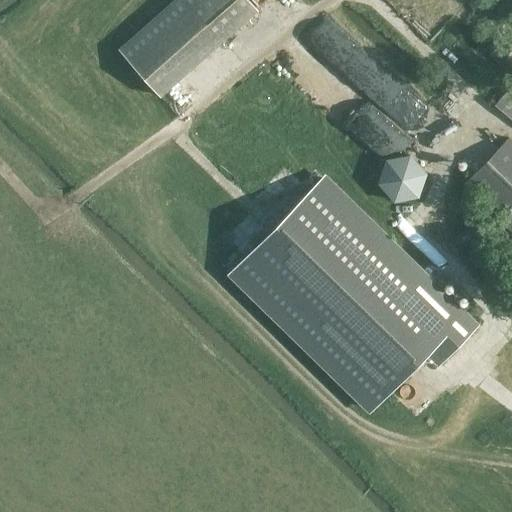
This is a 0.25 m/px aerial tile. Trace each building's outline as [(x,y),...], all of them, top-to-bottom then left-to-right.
[(250,0),(173,0),(121,46),(163,94),(258,9),(250,0)] [(202,97),(241,60),(223,41),(184,78),(202,97)] [(511,89),(509,87),(495,104),(511,118),(511,89)] [(511,140),(509,137),(464,183),(511,229),(511,140)] [(420,151),(382,155),(387,199),(425,194),(420,151)] [(441,362),(475,326),(323,178),(231,272),(371,408),(428,350),(441,362)] [(231,266),(263,234),(258,229),(226,260),(231,266)]
